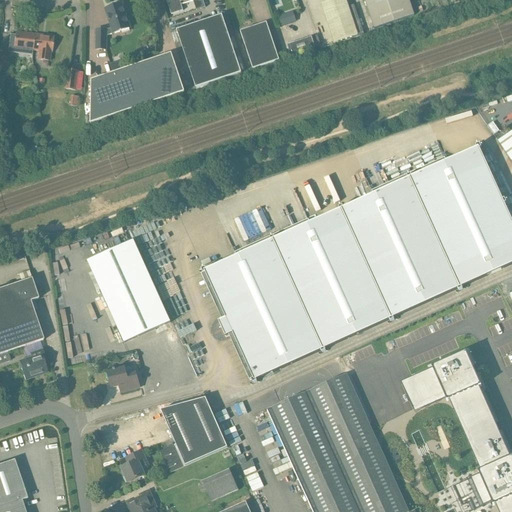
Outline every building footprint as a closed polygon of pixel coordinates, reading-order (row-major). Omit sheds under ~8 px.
[(197,0),(170,0),(167,1),(171,15),(179,12),(177,7),(197,0)] [(348,7),(345,0),(335,0),(322,5),(334,43),(358,35),(357,35),(363,33),(354,5),(348,7)] [(414,16),(408,0),(364,0),(374,29),(414,16)] [(130,29),(122,4),(106,9),(112,28),(106,30),(97,30),(97,50),(106,50),(106,37),(130,29)] [(282,27),(296,22),(293,12),(278,17),(282,27)] [(242,74),(222,16),(177,31),(196,89),(242,74)] [(279,61),(267,23),(240,32),(253,70),(279,61)] [(11,35),(8,53),(13,53),(32,56),(33,51),(35,35),(16,32),(15,36),(11,35)] [(35,35),(33,51),(39,52),(38,60),(50,62),(51,53),(53,37),(35,35)] [(315,49),(312,38),(287,46),(291,57),(315,49)] [(185,92),(172,54),(91,81),(91,125),(185,92)] [(78,72),(67,70),(65,89),(75,91),(78,72)] [(79,97),(71,96),(70,106),(78,107),(79,97)] [(511,132),(499,141),(511,159),(511,132)] [(511,265),(511,218),(480,147),(206,271),(227,319),(220,322),(227,337),(234,334),(256,382),(511,265)] [(369,163),(371,172),(395,167),(393,157),(369,163)] [(133,241),(87,262),(125,344),(171,323),(133,241)] [(29,271),(19,274),(20,280),(30,277),(29,271)] [(38,299),(31,280),(0,290),(0,355),(43,341),(30,302),(38,299)] [(45,359),(42,350),(30,354),(32,358),(19,362),(25,381),(39,376),(38,373),(47,370),(43,359),(45,359)] [(433,368),(434,370),(402,384),(414,410),(445,396),(448,401),(448,402),(454,399),(485,470),(479,472),(481,476),(454,487),(456,490),(462,506),(469,503),(468,501),(470,500),(475,511),(493,503),(494,506),(500,504),(503,511),(511,511),(511,457),(511,458),(480,388),(482,387),(467,353),(433,368)] [(127,376),(125,368),(116,371),(116,370),(113,371),(114,372),(108,373),(110,382),(111,382),(112,386),(110,386),(110,387),(111,386),(112,389),(120,387),(121,393),(140,388),(136,374),(127,376)] [(407,511),(346,376),(270,410),(315,511),(407,511)] [(228,448),(206,399),(161,411),(176,445),(160,452),(170,474),(228,448)] [(142,453),(122,462),(125,468),(122,469),(128,484),(145,477),(141,469),(148,466),(142,453)] [(27,500),(14,461),(0,465),(0,511),(25,511),(22,502),(27,500)] [(239,491),(230,470),(203,482),(198,484),(202,493),(207,490),(212,502),(239,491)] [(156,508),(149,492),(141,496),(142,498),(128,504),(131,511),(155,511),(154,509),(156,508)] [(248,511),(245,503),(225,511),(248,511)]
